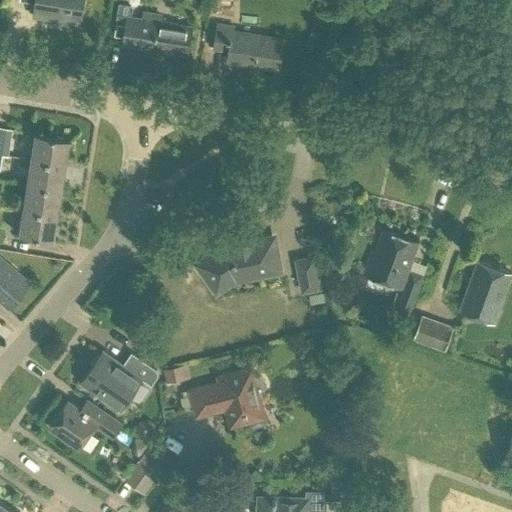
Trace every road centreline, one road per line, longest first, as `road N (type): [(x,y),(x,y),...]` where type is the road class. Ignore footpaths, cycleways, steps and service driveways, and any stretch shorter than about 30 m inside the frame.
road 1 (residential): [(0,372),(96,261),(119,221),(152,112)]
road 2 (residential): [(306,140),(398,160),(511,199)]
road 3 (residential): [(306,140),(152,112)]
road 4 (residential): [(152,112),(0,87)]
road 5 (track): [(306,140),(350,0)]
